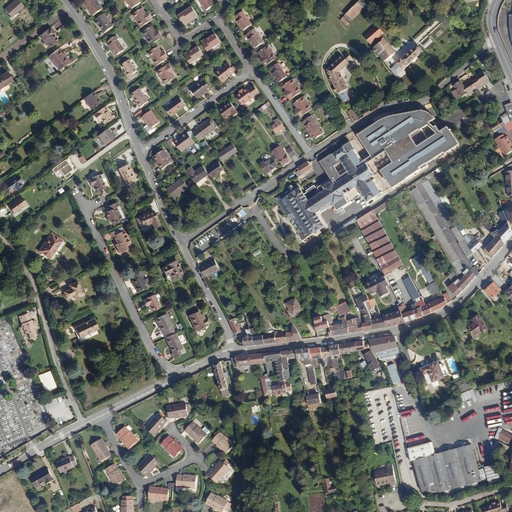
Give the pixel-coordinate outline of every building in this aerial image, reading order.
[(10,18),(23,6),(17,0),(13,0),(3,9),(10,18)] [(103,9),(96,0),(86,0),(83,3),(86,7),(87,7),(89,9),(88,10),(93,16),(103,9)] [(140,3),(138,0),(126,0),(132,8),(140,3)] [(215,5),(211,0),(199,0),(206,11),(215,5)] [(373,7),(365,0),(360,0),(358,2),(364,9),(368,12),(373,7)] [(351,22),(364,9),(358,2),(345,15),(348,19),(351,22)] [(189,21),(197,15),(192,7),(178,16),(185,26),(190,23),(189,21)] [(153,19),(149,14),(147,15),(146,13),(142,8),(132,14),(141,27),(153,19)] [(252,25),(243,11),(233,18),(237,23),(238,22),(244,30),(252,25)] [(114,26),(104,13),(95,20),(95,21),(94,21),(97,25),(98,24),(99,26),(104,33),(114,26)] [(343,23),(348,19),(345,15),(340,20),(343,23)] [(384,33),(377,25),(368,33),(376,42),(385,34),(384,33)] [(163,37),(159,32),(157,33),(155,31),(152,26),(142,32),(151,45),(163,37)] [(54,33),(49,27),(39,36),(48,48),(57,41),(52,34),(54,33)] [(264,42),(255,29),(245,35),(248,40),(250,39),(256,48),(264,42)] [(376,42),(368,33),(364,36),(371,45),(376,42)] [(208,52),(221,42),(216,34),(207,40),(206,39),(201,42),(208,52)] [(125,50),(118,40),(119,39),(116,35),(107,42),(109,45),(108,46),(113,51),(112,52),(115,56),(125,50)] [(396,53),(391,44),(387,37),(374,47),(378,54),(384,62),(396,53)] [(426,48),(433,42),(430,39),(423,44),(426,48)] [(424,51),(418,44),(401,59),(408,66),(424,51)] [(277,58),(268,45),(258,52),(262,57),(264,60),(261,61),(265,66),(277,58)] [(169,58),(163,50),(161,52),(158,46),(148,53),(157,66),(169,58)] [(190,64),(204,55),(199,47),(190,53),(189,51),(184,55),(190,64)] [(69,61),(65,56),(63,57),(61,53),(57,49),(47,56),(58,70),(69,61)] [(354,60),(346,52),(343,55),(350,64),(354,60)] [(349,89),(341,73),(350,64),(343,55),(326,70),(335,88),(334,89),(334,90),(334,91),(334,92),(335,92),(337,91),(342,101),(347,98),(344,92),(349,89)] [(137,71),(129,60),(121,65),(125,71),(126,71),(130,77),(128,78),(131,81),(137,76),(135,73),(137,71)] [(170,70),(173,69),(169,63),(157,72),(166,85),(176,78),(172,73),(170,70)] [(235,72),(228,63),(224,65),(225,66),(216,73),(222,83),(226,80),(226,79),(228,77),(235,72)] [(288,77),(278,63),(269,70),(272,75),(273,74),(279,83),(288,77)] [(0,88),(12,81),(6,71),(0,75),(0,88)] [(481,86),(489,81),(483,72),(475,77),(476,78),(471,81),(471,80),(464,85),(458,77),(452,83),(462,99),(465,97),(466,98),(473,94),(472,92),(476,89),(477,90),(482,87),(481,86)] [(212,89),(204,78),(201,80),(202,81),(201,82),(190,90),(197,99),(201,96),(204,93),(205,94),(212,89)] [(302,92),(294,79),(284,85),(287,91),(289,93),(286,95),(290,100),(302,92)] [(254,99),(258,96),(257,95),(260,93),(254,86),(251,88),(251,86),(248,89),(247,88),(243,91),(242,89),(239,92),(240,93),(236,96),(243,105),(253,98),(254,99)] [(149,101),(139,88),(131,95),(137,102),(136,103),(140,108),(149,101)] [(99,103),(94,96),(95,95),(93,92),(83,99),(91,109),(99,103)] [(171,117),(186,105),(180,97),(164,109),(171,117)] [(300,118),(312,110),(304,97),(294,103),(297,108),(299,111),(297,112),(300,118)] [(82,100),(80,102),(86,110),(89,108),(82,100)] [(239,113),(230,102),(219,110),(225,120),(231,115),(233,117),(239,113)] [(263,111),(271,105),(269,102),(259,110),(261,112),(263,111)] [(511,104),(511,102),(505,105),(508,112),(508,115),(501,119),(498,122),(501,128),(504,126),(507,124),(510,123),(511,121),(511,104)] [(114,117),(111,112),(110,113),(105,106),(92,115),(96,121),(100,119),(103,124),(114,117)] [(359,119),(353,109),(347,112),(352,123),(359,119)] [(160,122),(151,110),(140,118),(143,122),(144,121),(147,125),(150,129),(160,122)] [(428,164),(446,153),(447,155),(462,146),(451,128),(420,147),(413,135),(422,130),(422,131),(431,126),(430,125),(439,119),(431,114),(427,113),(395,116),(388,118),(378,123),(360,134),(359,135),(372,157),(374,156),(379,152),(381,155),(387,152),(394,163),(383,170),(381,171),(386,179),(384,180),(386,182),(387,180),(393,189),(395,188),(407,180),(407,179),(422,170),(421,168),(428,164)] [(321,129),(311,115),(301,121),(305,127),(307,126),(313,135),(321,129)] [(199,141),(217,128),(211,119),(207,122),(200,127),(199,126),(196,129),(197,130),(193,132),(195,135),(199,141)] [(285,128),(280,121),(275,124),(271,126),(276,134),(285,128)] [(114,138),(107,129),(97,136),(104,145),(114,138)] [(195,143),(192,138),(195,135),(193,132),(191,129),(184,135),(185,136),(179,140),(178,139),(174,142),(182,153),(186,149),(188,151),(189,152),(194,148),(192,145),(195,143)] [(316,139),(324,133),(322,129),(321,129),(313,135),(315,139),(316,139)] [(511,151),(511,143),(511,142),(509,144),(505,138),(503,134),(495,140),(506,156),(511,151)] [(477,148),(483,145),(481,140),(475,144),(477,148)] [(375,177),(367,164),(365,165),(351,142),(343,147),(344,148),(333,155),(333,154),(322,161),(327,168),(325,169),(333,182),(324,187),(324,186),(323,185),(317,189),(315,186),(307,192),(308,193),(305,195),(301,189),(293,194),(290,190),(276,200),(301,239),(324,225),(315,212),(330,202),(332,204),(333,203),(337,210),(349,202),(344,194),(357,186),(368,202),(383,192),(375,179),(372,181),(371,180),(375,177)] [(222,162),(238,152),(233,144),(218,154),(222,162)] [(290,160),(287,156),(286,156),(280,147),(272,152),(278,161),(279,161),(283,165),(290,160)] [(295,155),(291,147),(286,150),(291,157),(295,155)] [(168,157),(170,156),(164,149),(160,153),(154,157),(157,161),(159,164),(158,165),(162,170),(172,163),(168,157)] [(71,169),(64,159),(50,168),(53,172),(57,169),(64,178),(70,174),(68,171),(71,169)] [(279,166),(274,159),(271,161),(270,160),(266,163),(264,161),(260,164),(267,174),(279,166)] [(224,170),(218,161),(206,170),(209,175),(212,179),(214,177),(214,178),(220,174),(219,174),(221,172),(224,170)] [(299,177),(313,168),(308,162),(298,168),(300,170),(296,173),(299,177)] [(135,180),(128,164),(118,169),(125,184),(135,180)] [(196,184),(209,175),(206,170),(203,166),(195,171),(192,167),(187,170),(196,184)] [(21,187),(18,183),(21,181),(16,174),(4,183),(8,190),(13,186),(16,190),(21,187)] [(99,175),(99,174),(88,179),(91,186),(93,184),(94,187),(96,192),(105,188),(102,183),(99,175)] [(174,199),(189,188),(182,178),(167,189),(174,199)] [(410,191),(419,185),(417,182),(408,188),(410,191)] [(465,270),(417,187),(410,191),(459,275),(464,272),(465,270)] [(443,203),(448,199),(445,195),(440,198),(443,203)] [(12,214),(25,204),(19,196),(6,206),(12,214)] [(376,215),(391,205),(388,201),(373,210),(376,215)] [(122,220),(115,207),(119,206),(117,202),(106,206),(108,211),(104,212),(107,217),(109,217),(110,220),(112,225),(122,220)] [(125,219),(119,206),(115,207),(122,220),(125,219)] [(160,225),(153,209),(138,216),(143,227),(151,223),(154,228),(160,225)] [(335,235),(357,221),(369,213),(367,209),(332,231),(335,235)] [(376,215),(373,210),(369,213),(357,221),(385,275),(404,265),(376,215)] [(511,234),(511,230),(504,211),(499,213),(502,221),(501,223),(497,227),(505,243),(511,234)] [(143,227),(138,216),(131,219),(137,230),(143,227)] [(497,227),(496,226),(492,227),(490,221),(484,224),(487,231),(490,229),(492,233),(496,238),(484,251),(492,259),(505,244),(505,243),(497,227)] [(460,231),(457,226),(451,230),(459,243),(467,258),(474,254),(463,237),(460,231)] [(129,243),(121,227),(109,233),(110,237),(113,236),(116,243),(114,244),(118,253),(127,249),(125,245),(129,243)] [(49,259),(62,241),(50,233),(38,251),(49,259)] [(226,243),(235,237),(232,234),(223,240),(226,243)] [(483,245),(478,240),(480,237),(478,235),(475,237),(474,236),(474,237),(471,240),(468,237),(466,235),(463,237),(474,254),(483,245)] [(319,252),(325,248),(322,243),(307,253),(309,257),(318,252),(319,252)] [(425,267),(418,257),(414,259),(420,270),(423,269),(425,267)] [(214,259),(199,268),(205,278),(211,275),(218,271),(220,270),(214,259)] [(182,274),(176,260),(161,267),(166,276),(170,274),(172,279),(182,274)] [(150,286),(146,279),(143,281),(141,276),(145,274),(143,272),(142,269),(129,275),(136,292),(150,286)] [(463,292),(477,276),(470,270),(468,269),(463,273),(465,275),(461,280),(459,279),(454,284),(463,292)] [(454,271),(447,276),(450,279),(457,274),(454,271)] [(435,282),(431,273),(428,275),(425,277),(430,285),(435,282)] [(391,293),(388,287),(390,286),(386,276),(380,279),(379,278),(366,285),(371,295),(378,292),(381,298),(391,293)] [(421,297),(410,276),(404,280),(414,301),(421,297)] [(83,294),(76,281),(68,284),(69,288),(62,292),(63,293),(62,294),(63,297),(65,297),(66,298),(72,295),(74,299),(83,294)] [(441,291),(435,282),(430,285),(427,287),(432,295),(437,294),(436,293),(441,291)] [(500,292),(495,288),(497,286),(494,282),(485,291),(492,299),(500,292)] [(454,284),(453,283),(449,287),(452,290),(451,291),(457,297),(463,292),(454,284)] [(426,316),(443,308),(449,304),(443,295),(441,291),(436,293),(437,294),(440,299),(426,304),(424,300),(415,303),(416,304),(418,309),(414,311),(418,319),(426,316)] [(453,301),(448,292),(443,295),(449,304),(453,301)] [(160,308),(156,299),(159,298),(159,296),(158,293),(156,293),(143,299),(145,304),(148,303),(148,305),(151,312),(160,308)] [(368,309),(365,302),(369,300),(366,294),(356,299),(366,319),(372,318),(372,317),(368,309)] [(302,310),(296,299),(287,304),(293,315),(302,310)] [(377,306),(375,299),(370,301),(369,300),(365,302),(368,309),(377,306)] [(350,312),(346,302),(336,307),(338,311),(340,316),(350,312)] [(409,312),(405,302),(398,304),(401,311),(402,314),(403,314),(406,322),(418,319),(414,311),(418,309),(416,304),(411,306),(413,311),(409,312)] [(207,324),(210,323),(207,317),(205,318),(203,320),(201,315),(198,311),(188,315),(196,331),(208,325),(207,324)] [(406,322),(403,314),(402,314),(401,311),(391,314),(384,316),(384,318),(388,327),(395,326),(406,322)] [(31,321),(28,313),(18,317),(21,324),(21,328),(23,329),(25,334),(28,334),(30,339),(36,336),(34,331),(35,331),(34,328),(35,322),(31,321)] [(174,330),(166,313),(155,318),(157,323),(157,324),(160,331),(161,331),(163,336),(174,330)] [(334,322),(330,314),(325,316),(328,322),(330,327),(331,332),(332,336),(350,333),(347,323),(344,324),(335,325),(334,322)] [(330,327),(328,322),(325,316),(315,319),(318,331),(330,327)] [(364,331),(363,324),(357,325),(357,322),(361,321),(360,317),(347,321),(345,316),(341,318),(342,320),(344,324),(347,323),(350,333),(364,331)] [(488,329),(479,316),(474,319),(476,321),(470,325),(472,327),(469,329),(475,337),(488,329)] [(79,338),(98,329),(92,318),(74,327),(79,338)] [(242,331),(235,318),(229,321),(235,335),(242,331)] [(388,327),(384,318),(382,318),(372,319),(373,329),(388,327)] [(275,332),(268,322),(264,324),(269,333),(275,332)] [(302,340),(295,325),(292,327),(293,332),(287,333),(287,341),(302,340)] [(255,345),(253,337),(252,334),(251,329),(246,330),(247,336),(243,336),(244,346),(255,345)] [(276,343),(275,333),(263,335),(265,344),(276,343)] [(287,341),(287,333),(275,333),(276,343),(287,341)] [(182,348),(175,334),(165,339),(171,353),(170,353),(173,359),(181,355),(178,350),(182,348)] [(265,344),(263,335),(253,337),(255,345),(265,344)] [(399,353),(394,336),(369,340),(375,353),(379,358),(399,353)] [(370,348),(367,343),(366,343),(366,344),(364,345),(363,341),(355,342),(357,351),(365,350),(370,348)] [(357,351),(355,342),(339,345),(341,355),(357,351)] [(341,355),(339,345),(329,346),(330,347),(334,370),(339,369),(340,368),(338,358),(335,359),(335,356),(341,355)] [(323,358),(321,347),(309,349),(313,363),(316,363),(316,359),(323,358)] [(334,370),(330,347),(321,347),(323,358),(327,357),(328,363),(327,363),(329,373),(334,372),(334,370)] [(471,358),(466,347),(462,349),(468,360),(471,358)] [(313,363),(309,349),(296,350),(297,356),(297,359),(298,361),(303,361),(304,365),(313,363)] [(292,357),(291,351),(281,352),(284,373),(286,373),(285,369),(289,368),(288,359),(287,357),(292,357)] [(377,360),(371,351),(364,355),(366,358),(367,361),(368,363),(369,363),(370,364),(377,360)] [(284,373),(281,352),(264,354),(266,363),(268,371),(272,370),(270,362),(275,361),(278,381),(284,380),(284,373)] [(382,362),(400,358),(399,353),(379,358),(382,362)] [(239,367),(266,363),(264,354),(235,357),(231,359),(234,368),(239,367)] [(381,367),(377,360),(370,364),(369,365),(372,372),(381,367)] [(444,377),(438,362),(421,369),(423,374),(429,372),(433,382),(437,380),(444,377)] [(394,363),(386,366),(393,384),(401,381),(394,363)] [(213,372),(216,371),(223,392),(224,398),(227,399),(230,397),(232,396),(230,390),(223,364),(215,367),(211,369),(213,372)] [(317,383),(314,368),(308,370),(311,385),(317,383)] [(50,370),(38,375),(44,391),(56,387),(50,370)] [(346,379),(344,372),(340,373),(334,374),(335,380),(346,379)] [(438,385),(438,383),(437,380),(433,382),(429,372),(423,374),(425,377),(427,376),(431,387),(433,388),(435,387),(437,386),(438,385)] [(270,393),(268,387),(267,387),(266,382),(271,381),(269,374),(265,375),(260,376),(265,396),(269,395),(270,394),(270,393)] [(473,388),(469,377),(453,383),(458,395),(473,388)] [(286,390),(285,384),(270,387),(271,381),(266,382),(267,387),(268,387),(270,393),(274,392),(275,394),(282,393),(287,392),(286,390)] [(337,396),(335,386),(328,387),(329,391),(325,391),(327,398),(337,396)] [(321,402),(319,394),(307,396),(307,397),(308,405),(321,402)] [(498,403),(485,405),(486,411),(493,410),(494,417),(500,416),(498,403)] [(188,416),(187,414),(190,413),(188,405),(186,406),(186,404),(173,406),(173,407),(166,408),(168,419),(175,418),(175,419),(188,416)] [(399,406),(401,414),(415,411),(414,404),(405,407),(404,405),(399,406)] [(158,414),(153,419),(144,428),(153,437),(162,427),(166,422),(158,414)] [(192,423),(184,431),(189,435),(188,436),(198,445),(207,436),(209,433),(205,429),(202,431),(197,427),(192,423)] [(409,447),(425,443),(421,427),(416,428),(416,425),(409,426),(410,430),(406,431),(409,447)] [(116,434),(120,439),(120,440),(128,449),(137,442),(129,432),(128,432),(124,427),(116,434)] [(511,435),(503,430),(500,434),(511,440),(511,435)] [(219,433),(211,441),(216,445),(216,446),(226,455),(234,446),(224,436),(224,437),(219,433)] [(511,440),(500,434),(499,437),(498,438),(508,444),(511,440)] [(175,458),(183,449),(173,440),(172,441),(168,437),(161,444),(165,448),(165,449),(175,458)] [(110,456),(107,450),(108,450),(101,439),(90,445),(97,457),(98,456),(101,462),(110,456)] [(435,455),(432,442),(425,444),(407,449),(409,456),(410,461),(413,461),(435,455)] [(482,481),(472,444),(435,455),(413,461),(422,492),(438,494),(482,481)] [(158,463),(150,454),(141,463),(141,464),(136,468),(144,476),(148,471),(149,472),(158,463)] [(76,464),(73,456),(69,457),(68,456),(63,459),(63,460),(61,461),(55,463),(59,473),(73,467),(72,466),(76,464)] [(215,483),(219,478),(220,479),(225,474),(228,476),(232,472),(229,469),(220,460),(211,470),(211,471),(207,475),(215,483)] [(114,464),(105,470),(108,475),(107,475),(114,486),(125,480),(118,469),(117,469),(114,464)] [(392,465),(386,466),(387,471),(374,473),(376,486),(390,483),(390,485),(396,484),(392,465)] [(45,484),(54,480),(47,469),(39,473),(39,474),(30,479),(35,488),(44,483),(45,484)] [(195,489),(196,476),(182,475),(182,476),(176,476),(176,486),(181,487),(181,488),(195,489)] [(331,487),(329,479),(323,480),(325,493),(336,491),(335,486),(331,487)] [(162,488),(149,487),(148,499),(161,500),(167,500),(168,489),(162,489),(162,488)] [(219,511),(222,511),(223,511),(225,511),(226,511),(230,505),(227,503),(228,502),(216,495),(216,496),(210,493),(205,503),(211,506),(210,507),(219,511)] [(132,500),(121,500),(121,506),(120,511),(133,511),(133,506),(132,506),(132,500)] [(496,503),(491,504),(491,505),(487,506),(487,507),(483,508),(483,511),(508,511),(506,504),(500,505),(500,503),(496,504),(496,503)]
